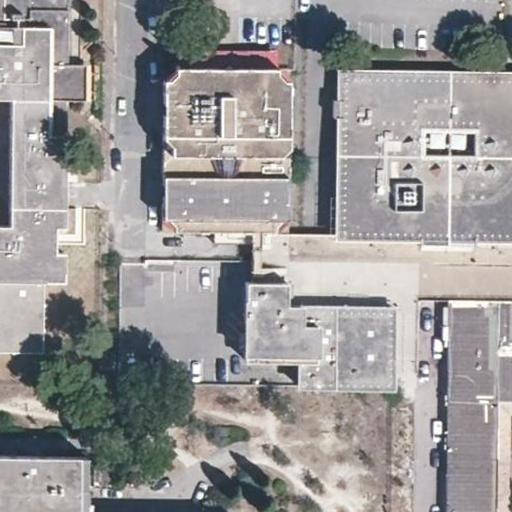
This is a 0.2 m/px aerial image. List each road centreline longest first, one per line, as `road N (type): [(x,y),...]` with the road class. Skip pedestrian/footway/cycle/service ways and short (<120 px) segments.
road 1 (unknown): [(224,0),(501,10)]
road 2 (residential): [(135,261),(138,0)]
road 3 (unknown): [(135,401),(135,261)]
